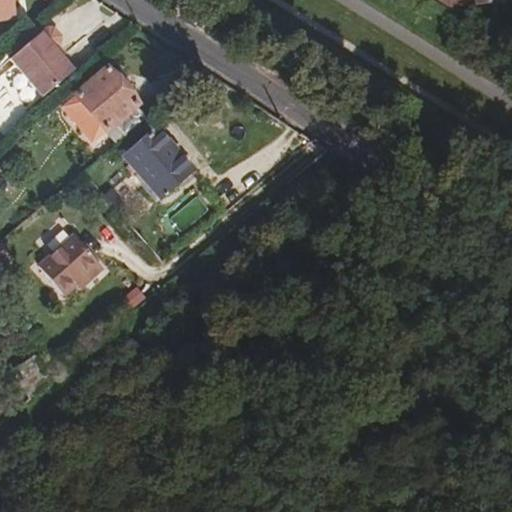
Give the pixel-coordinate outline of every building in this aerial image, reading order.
[(0,0),(0,17),(14,16),(11,0),(0,0)] [(432,0),(446,8),(474,6),(473,0),(432,0)] [(57,57),(51,49),(54,46),(57,44),(57,38),(49,31),(44,32),(6,63),(40,99),(70,72),(57,57)] [(54,46),(51,49),(57,57),(61,54),(54,46)] [(145,118),(104,69),(71,97),(111,146),(145,118)] [(156,130),(122,158),(157,203),(192,175),(156,130)] [(79,284),(83,289),(98,276),(69,241),(36,268),(60,299),(69,292),(79,284)] [(79,284),(69,292),(73,297),(83,289),(79,284)] [(10,375),(29,403),(48,386),(32,361),(10,375)]
